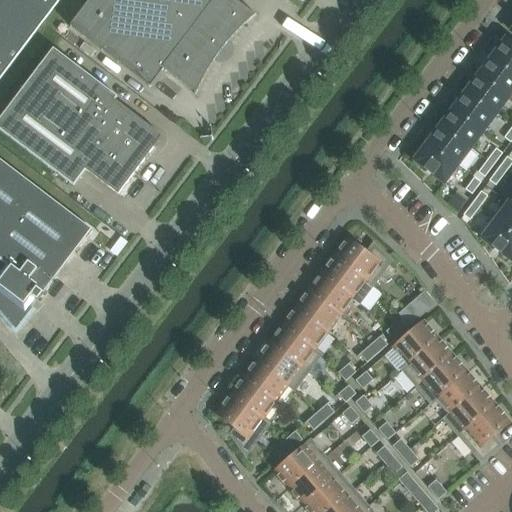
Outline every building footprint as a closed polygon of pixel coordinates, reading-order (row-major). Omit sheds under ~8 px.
[(0,0),(0,80),(60,0),(0,0)] [(90,0),(70,28),(150,88),(163,70),(195,95),(194,96),(195,96),(198,90),(207,74),(216,59),(220,61),(224,61),(228,58),(229,54),(229,49),(226,46),(228,43),(241,29),(256,16),(255,15),(254,16),(232,0),(90,0)] [(511,44),(505,40),(492,58),(511,72),(511,44)] [(53,50),(0,120),(0,131),(74,187),(85,172),(118,196),(153,150),(162,138),(150,129),(115,102),(117,98),(53,50)] [(511,94),(511,72),(492,58),(479,75),(510,98),(511,94)] [(510,98),(479,75),(466,92),(497,115),(510,98)] [(497,115),(466,92),(453,110),(484,133),(497,115)] [(484,133),(453,110),(440,127),(471,150),(484,133)] [(471,150),(440,127),(427,144),(458,167),(471,150)] [(458,167),(427,144),(413,162),(444,185),(458,167)] [(493,167),(502,155),(496,150),(487,162),(493,167)] [(504,175),(511,165),(511,162),(507,159),(498,170),(504,175)] [(0,161),(0,311),(16,330),(32,309),(26,304),(30,298),(38,302),(91,231),(0,161)] [(484,179),(493,167),(487,162),(478,174),(484,179)] [(496,187),(504,175),(498,170),(489,182),(496,187)] [(472,196),(481,184),(474,179),(465,191),(472,196)] [(457,192),(448,204),(460,212),(468,201),(457,192)] [(479,210),(487,198),(481,193),(472,205),(479,210)] [(470,222),(479,210),(472,205),(463,217),(470,222)] [(511,207),(508,205),(495,222),(511,234),(511,207)] [(511,262),(511,234),(495,222),(481,240),(511,263),(511,262)] [(372,288),(391,263),(373,245),(366,255),(347,241),(334,259),(372,288)] [(372,288),(334,259),(321,276),(359,305),(372,288)] [(359,305),(321,276),(308,293),(340,318),(352,302),(359,307),(359,305)] [(340,318),(308,293),(295,310),(327,335),(340,318)] [(418,321),(407,308),(398,315),(409,328),(418,321)] [(327,335),(295,310),(282,328),(321,357),(321,356),(315,351),(327,335)] [(402,372),(439,340),(424,323),(393,350),(407,366),(401,371),(402,372)] [(393,342),(404,333),(396,324),(386,333),(393,342)] [(321,357),(282,328),(269,345),(308,374),(321,357)] [(377,356),(388,347),(380,338),(370,347),(377,356)] [(416,389),(453,357),(439,340),(402,372),(416,389)] [(308,374),(269,345),(256,362),(295,392),(308,374)] [(367,365),(377,356),(370,347),(359,356),(367,365)] [(430,405),(467,373),(453,357),(416,389),(430,405)] [(295,392),(256,362),(243,380),(275,404),(287,388),(294,393),(295,392)] [(345,383),(356,374),(348,365),(338,375),(345,383)] [(363,391),(373,382),(366,373),(355,382),(363,391)] [(444,421),(481,389),(467,373),(430,405),(431,406),(437,401),(449,415),(443,420),(444,421)] [(275,404),(243,380),(230,397),(269,426),(270,425),(263,420),(275,404)] [(345,405),(356,396),(348,387),(338,396),(345,405)] [(458,437),(495,406),(481,389),(444,421),(458,437)] [(245,458),(269,426),(230,397),(216,415),(235,430),(230,436),(245,458)] [(372,408),(367,401),(363,397),(355,404),(364,415),(372,408)] [(324,423),(334,414),(327,406),(317,415),(324,423)] [(493,438),(510,423),(495,406),(458,437),(482,465),(502,448),(493,438)] [(359,419),(350,408),(342,416),(351,426),(359,419)] [(313,432),(324,423),(317,415),(306,424),(313,432)] [(396,435),(386,424),(378,431),(387,442),(396,435)] [(379,442),(370,431),(361,439),(371,449),(379,442)] [(292,451),(302,441),(295,433),(285,442),(292,451)] [(410,451),(401,441),(392,448),(401,458),(410,451)] [(280,461),(292,451),(285,442),(272,453),(280,461)] [(289,491),(326,459),(311,442),(274,474),(289,491)] [(393,458),(384,448),(376,455),(385,466),(393,458)] [(419,462),(410,451),(401,458),(410,469),(419,462)] [(402,469),(393,458),(385,466),(394,476),(402,469)] [(303,507),(340,475),(326,459),(289,491),(303,507)] [(430,501),(407,474),(398,481),(421,508),(430,501)] [(306,511),(330,511),(354,492),(340,475),(303,507),(306,511)] [(447,494),(436,482),(427,489),(438,501),(447,494)] [(363,511),(368,508),(354,492),(330,511),(363,511)] [(437,511),(439,511),(430,501),(421,508),(424,511),(437,511)]
